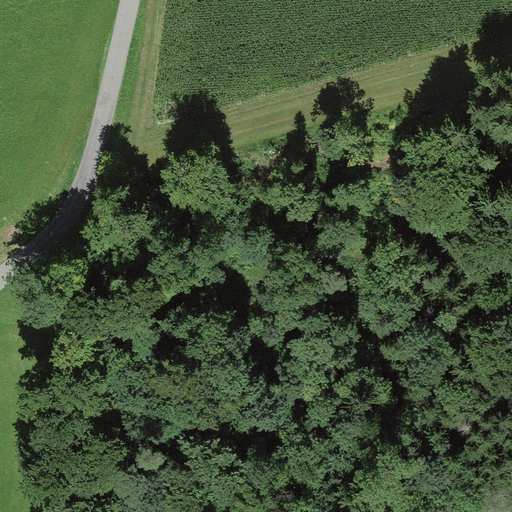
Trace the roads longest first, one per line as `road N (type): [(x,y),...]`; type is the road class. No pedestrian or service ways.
road 1 (track): [(0,328),(80,327),(511,202)]
road 2 (unclassified): [(0,282),(41,249),(82,187),(131,0)]
